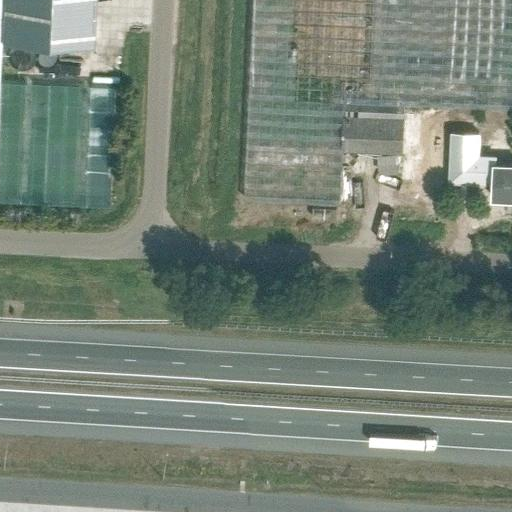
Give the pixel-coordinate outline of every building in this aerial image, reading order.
[(0,0),(0,81),(2,40),(93,45),(95,0),(0,0)] [(405,102),(511,107),(511,0),(252,0),(243,197),(339,202),(342,148),(378,149),(377,169),(397,170),(398,150),(403,151),(405,102)] [(481,132),(451,130),(449,169),(478,171),(481,132)] [(511,197),(511,161),(494,161),(493,196),(511,197)] [(335,206),(312,205),(311,216),(335,217),(335,206)]
